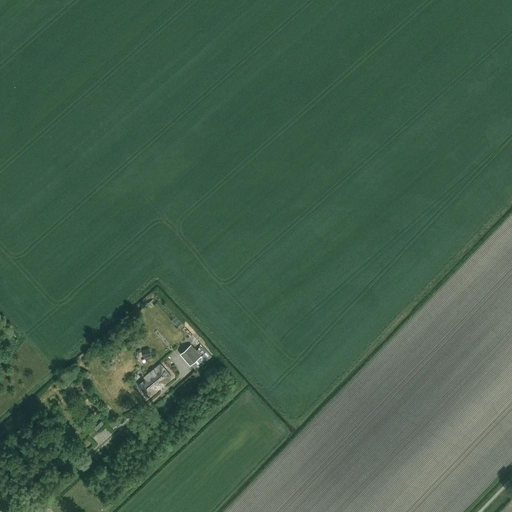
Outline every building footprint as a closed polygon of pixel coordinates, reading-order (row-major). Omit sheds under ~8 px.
[(191,345),(180,354),(191,366),(201,356),(191,345)] [(142,351),(144,359),(152,357),(149,349),(142,351)] [(139,386),(149,398),(172,378),(160,364),(142,380),(144,381),(139,386)] [(113,419),(109,423),(113,429),(118,425),(113,419)] [(100,421),(93,428),(97,432),(104,425),(100,421)]
